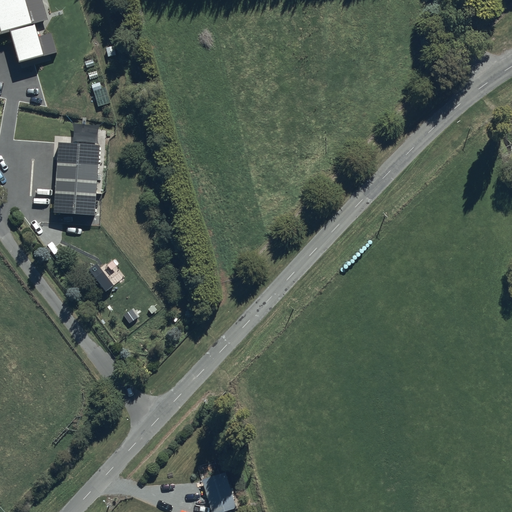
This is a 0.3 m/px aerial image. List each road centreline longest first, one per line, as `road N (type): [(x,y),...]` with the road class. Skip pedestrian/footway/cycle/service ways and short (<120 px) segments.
road 1 (unclassified): [(73,511),(462,98),(511,67)]
road 2 (unknown): [(0,240),(142,437)]
